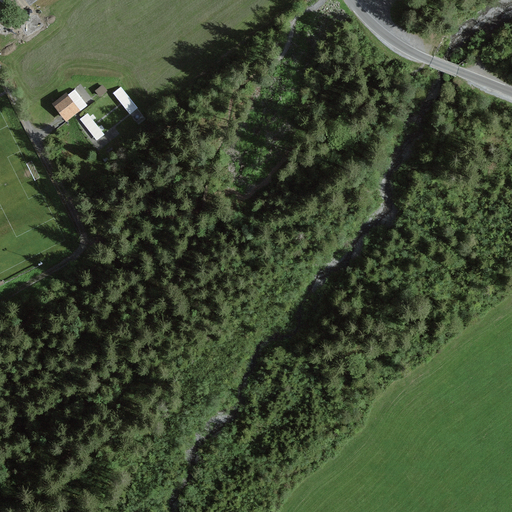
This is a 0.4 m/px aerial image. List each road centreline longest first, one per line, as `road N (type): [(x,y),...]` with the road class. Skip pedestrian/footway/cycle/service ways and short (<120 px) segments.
road 1 (unclassified): [(511,91),(399,45),(351,0)]
road 2 (track): [(65,195),(88,244),(0,303)]
